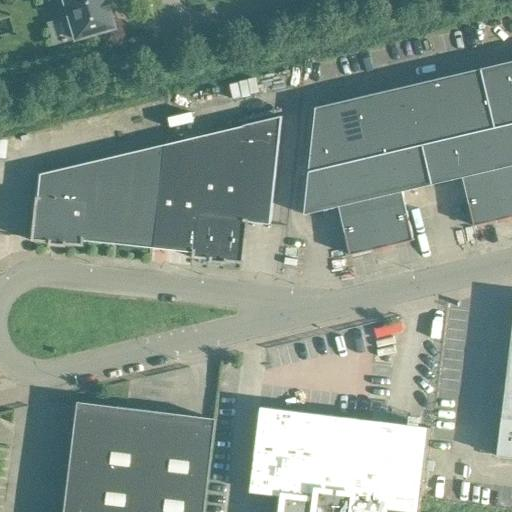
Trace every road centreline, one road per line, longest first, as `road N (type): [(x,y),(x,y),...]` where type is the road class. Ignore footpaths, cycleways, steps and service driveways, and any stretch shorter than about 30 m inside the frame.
road 1 (unclassified): [(305,309),(28,278),(0,290)]
road 2 (unclassified): [(0,356),(29,378),(246,323)]
road 3 (unclassified): [(305,309),(511,262)]
road 4 (residential): [(301,0),(207,22),(179,17),(167,0)]
